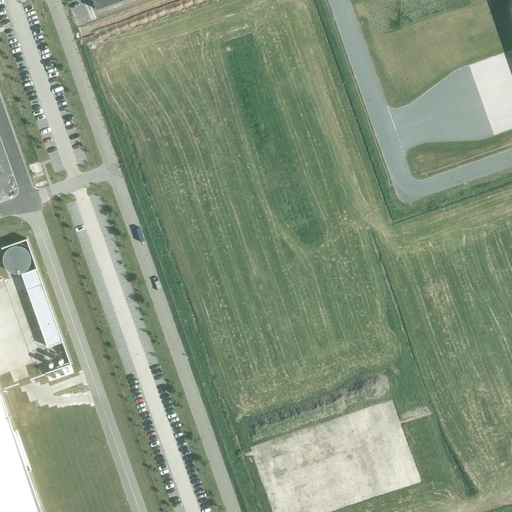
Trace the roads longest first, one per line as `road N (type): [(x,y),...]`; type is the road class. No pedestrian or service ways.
road 1 (unclassified): [(233,511),(52,0)]
road 2 (unknown): [(385,125),(412,183),(511,161)]
road 3 (unknown): [(340,0),(385,125)]
road 4 (unknown): [(8,306),(33,373),(57,381),(88,370)]
road 5 (unknown): [(385,125),(504,88)]
